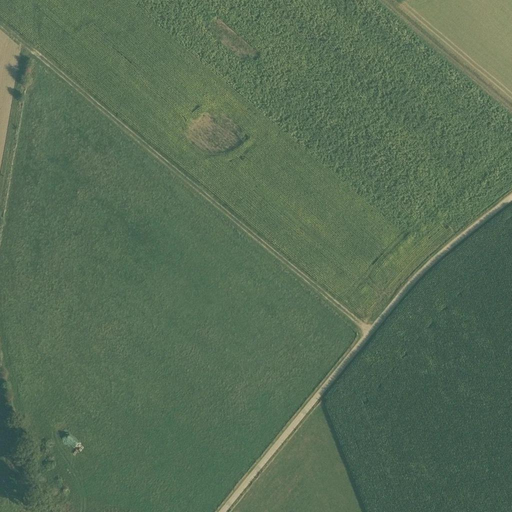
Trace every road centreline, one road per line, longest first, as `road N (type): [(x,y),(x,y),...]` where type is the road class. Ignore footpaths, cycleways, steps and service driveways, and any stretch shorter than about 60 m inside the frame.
road 1 (track): [(0,24),(374,341)]
road 2 (unclassified): [(511,204),(427,275),(233,511)]
